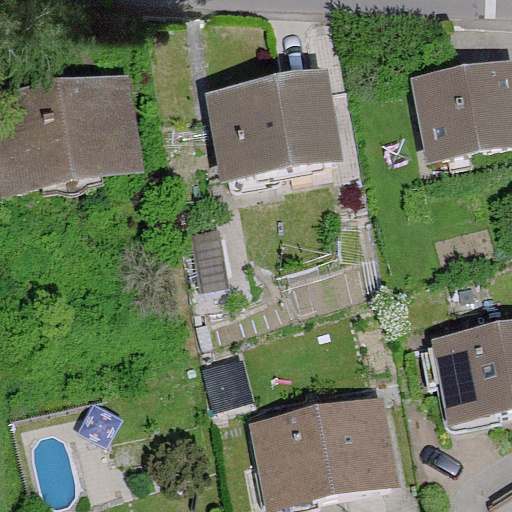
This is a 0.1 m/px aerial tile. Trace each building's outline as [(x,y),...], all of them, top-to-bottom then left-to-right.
[(511,64),(410,83),(427,178),(511,163),(511,64)] [(333,94),(213,106),(223,200),(342,188),(333,94)] [(112,102),(0,116),(0,212),(124,196),(112,102)] [(511,325),(423,349),(450,450),(511,433),(511,325)] [(376,401),(247,435),(267,511),(336,511),(401,495),(376,401)] [(87,439),(8,460),(21,511),(97,511),(106,510),(87,439)]
